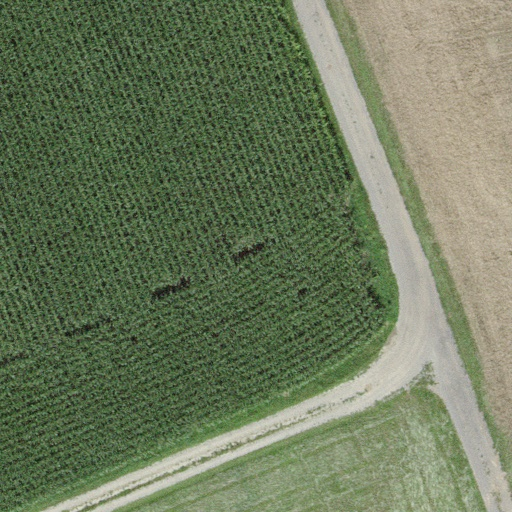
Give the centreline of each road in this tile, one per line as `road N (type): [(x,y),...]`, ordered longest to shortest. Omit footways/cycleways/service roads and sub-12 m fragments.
road 1 (track): [(322,0),(509,511)]
road 2 (track): [(443,337),(332,399),(59,511)]
